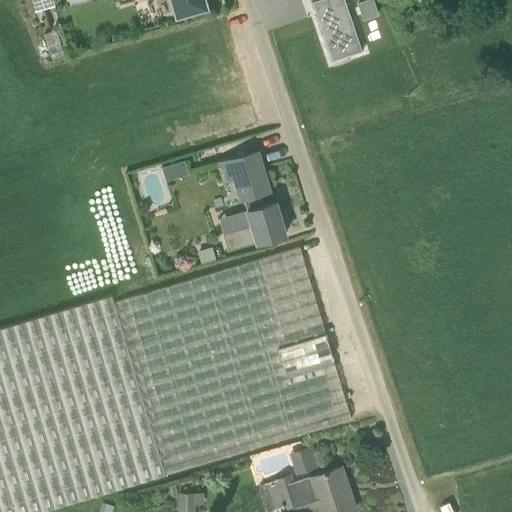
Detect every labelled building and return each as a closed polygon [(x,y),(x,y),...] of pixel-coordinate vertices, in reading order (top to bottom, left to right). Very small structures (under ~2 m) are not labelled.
[(171,0),(176,15),(207,6),(205,0),(171,0)] [(344,0),(314,0),(311,1),(332,62),(363,51),(344,0)] [(364,0),(357,2),(363,20),(378,15),(373,0),(364,0)] [(216,160),(223,180),(232,178),(239,201),(272,190),(257,147),(216,160)] [(165,178),(186,173),(183,160),(161,165),(165,178)] [(223,233),(228,250),(256,241),(257,242),(285,234),(275,201),(219,217),(223,233)] [(0,511),(34,511),(351,419),(299,246),(114,301),(113,295),(0,328),(0,511)] [(212,246),(197,251),(200,263),(216,259),(212,246)] [(304,448),(311,469),(319,467),(313,445),(304,448)] [(346,511),(355,509),(341,466),(293,482),(291,474),(275,479),(256,485),(266,511),(284,504),(285,508),(292,505),(294,511),(346,511)] [(196,511),(196,492),(177,492),(177,511),(196,511)]
